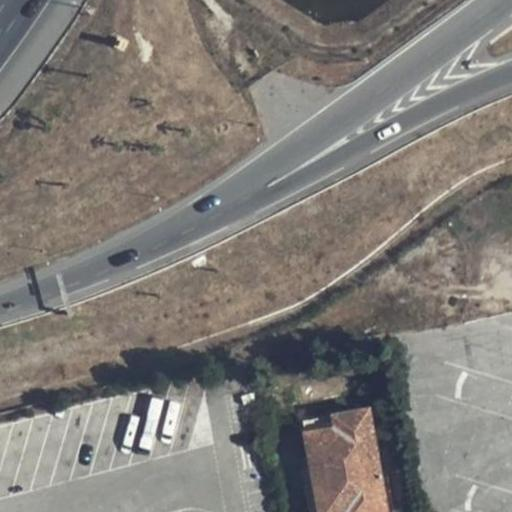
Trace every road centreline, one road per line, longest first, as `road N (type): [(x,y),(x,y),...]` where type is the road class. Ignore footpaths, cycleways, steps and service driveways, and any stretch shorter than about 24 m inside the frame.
road 1 (motorway): [(238,197),(501,0)]
road 2 (motorway): [(238,197),(511,74)]
road 3 (motorway): [(0,303),(127,255),(238,197)]
